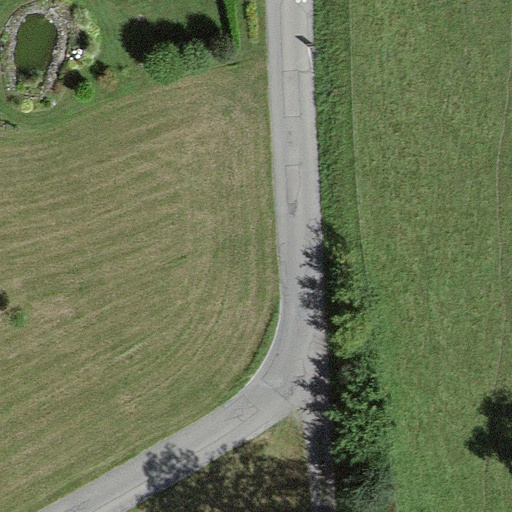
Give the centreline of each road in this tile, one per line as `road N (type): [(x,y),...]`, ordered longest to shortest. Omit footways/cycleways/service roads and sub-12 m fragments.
road 1 (residential): [(293,0),(306,340),(293,381),(275,404),(85,511)]
road 2 (track): [(293,381),(309,400),(320,511)]
